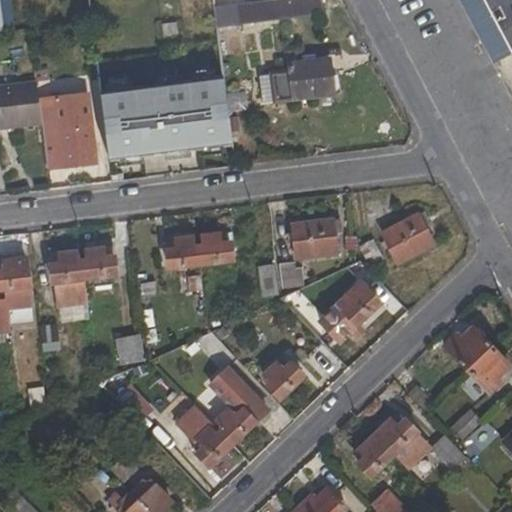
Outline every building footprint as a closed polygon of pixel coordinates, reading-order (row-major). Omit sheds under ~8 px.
[(0,0),(0,30),(0,34),(14,32),(9,0),(0,0)] [(273,0),(215,7),(218,27),(320,14),(317,0),(273,0)] [(511,0),(457,0),(469,23),(511,103),(511,0)] [(289,65),(290,72),(258,77),(261,103),(333,95),(329,60),(289,65)] [(222,80),(101,94),(109,160),(231,146),(222,80)] [(38,105),(35,81),(0,85),(0,130),(41,126),(38,105)] [(96,164),(89,99),(38,105),(41,126),(47,169),(96,164)] [(425,216),(422,213),(382,235),(398,264),(434,245),(426,229),(430,226),(425,216)] [(339,233),(337,220),(293,226),(296,259),(337,254),(335,233),(339,233)] [(202,236),(203,246),(198,247),(200,265),(233,261),(229,233),(202,236)] [(167,250),(169,268),(200,265),(198,247),(194,247),(193,237),(170,240),(171,250),(167,250)] [(87,251),(87,261),(82,262),(84,279),(117,275),(113,247),(87,251)] [(88,304),(84,279),(82,262),(77,263),(75,253),(47,257),(55,308),(88,304)] [(0,290),(4,289),(5,300),(0,300),(0,331),(12,330),(9,308),(32,305),(26,258),(0,261),(0,290)] [(257,268),(260,299),(280,296),(276,266),(257,268)] [(381,304),(361,284),(325,319),(345,339),(381,304)] [(60,351),(57,325),(39,327),(42,353),(60,351)] [(455,334),(443,349),(464,372),(491,348),(471,329),(460,339),(455,334)] [(114,340),(120,365),(143,360),(139,335),(114,340)] [(491,348),(464,372),(488,396),(502,383),(496,378),(509,367),(491,348)] [(304,378),(284,357),(263,376),(271,384),(267,388),(280,401),(304,378)] [(223,430),(220,433),(232,446),(268,411),(228,371),(211,387),(231,407),(216,422),(223,430)] [(43,387),(26,393),(32,413),(48,406),(43,387)] [(208,388),(193,401),(207,417),(222,404),(208,388)] [(193,444),(189,447),(209,468),(232,446),(220,433),(217,436),(208,426),(211,424),(188,400),(169,419),(193,444)] [(469,411),(448,432),(459,444),(481,423),(469,411)] [(373,436),(393,456),(407,472),(424,455),(416,451),(426,443),(405,421),(396,427),(390,422),(373,436)] [(511,432),(501,444),(511,455),(511,432)] [(360,462),(358,466),(369,478),(393,456),(373,436),(352,454),(360,462)] [(444,436),(429,450),(451,473),(466,459),(444,436)] [(123,458),(110,470),(123,484),(136,471),(123,458)] [(162,511),(171,503),(148,478),(131,493),(149,511),(162,511)] [(36,511),(9,483),(3,490),(9,497),(5,501),(11,510),(9,511),(36,511)] [(311,496),(298,508),(301,511),(342,511),(346,509),(326,490),(316,501),(311,496)] [(370,507),(374,511),(406,511),(387,490),(370,507)] [(108,501),(118,511),(149,511),(131,493),(123,501),(116,493),(108,501)]
